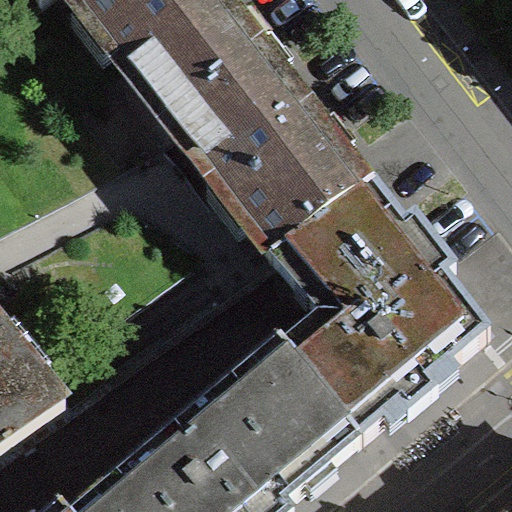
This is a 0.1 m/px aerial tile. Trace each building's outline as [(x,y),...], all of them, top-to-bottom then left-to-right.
[(0,0),(0,43),(52,0),(0,0)] [(63,0),(166,131),(265,54),(222,0),(63,0)] [(272,267),(374,194),(265,54),(166,131),(272,267)] [(360,451),(400,417),(408,426),(438,401),(430,392),(490,342),(446,286),(456,279),(415,226),(406,234),(374,194),(272,267),(324,329),(285,361),(359,450),(360,451)] [(0,461),(65,415),(0,335),(0,461)] [(89,511),(284,511),(359,450),(285,361),(279,354),(89,511)]
